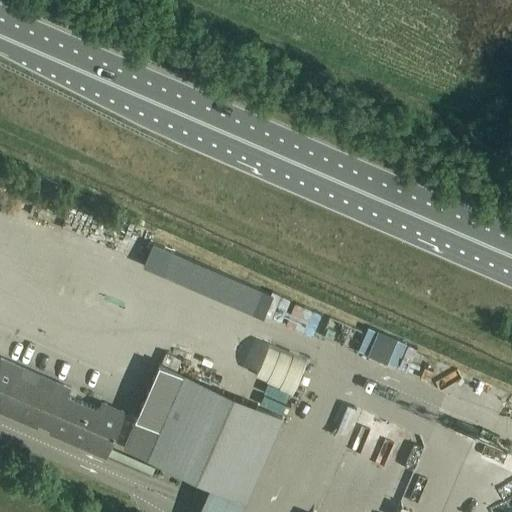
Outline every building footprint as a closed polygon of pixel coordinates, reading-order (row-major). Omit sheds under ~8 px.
[(156,247),(149,270),(263,304),(269,282),(156,247)] [(276,289),(266,313),(276,317),(286,292),(276,289)] [(293,323),(301,300),(289,296),(281,319),(293,323)] [(320,334),(329,311),(308,303),(299,326),(320,334)] [(387,359),(394,334),(369,327),(362,352),(387,359)] [(402,338),(391,359),(403,365),(413,344),(402,338)] [(24,368),(0,358),(0,357),(0,409),(38,426),(39,422),(53,428),(51,432),(106,456),(125,412),(105,403),(101,410),(67,395),(70,388),(55,382),(53,387),(22,374),(24,368)] [(123,446),(147,457),(211,484),(247,500),(284,416),(160,362),(123,446)] [(456,391),(466,379),(450,366),(440,378),(456,391)] [(335,422),(352,429),(362,405),(344,398),(335,422)] [(241,511),(247,500),(211,484),(202,504),(198,511),(241,511)]
